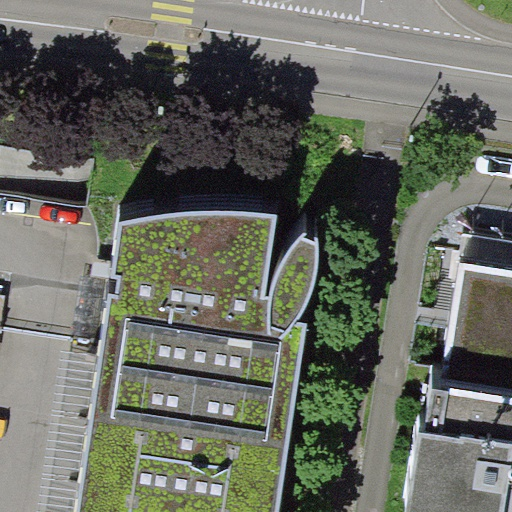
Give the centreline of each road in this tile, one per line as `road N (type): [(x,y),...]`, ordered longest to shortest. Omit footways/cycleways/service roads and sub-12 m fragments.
road 1 (secondary): [(0,14),(358,62)]
road 2 (secondary): [(358,62),(511,88)]
